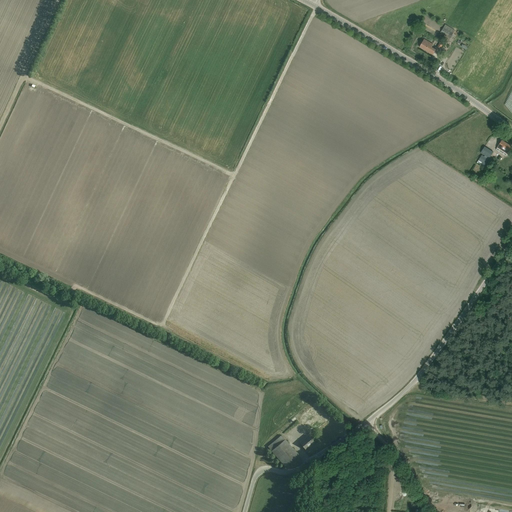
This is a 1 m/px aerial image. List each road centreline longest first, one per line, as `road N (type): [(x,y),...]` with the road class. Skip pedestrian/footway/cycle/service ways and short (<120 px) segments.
road 1 (track): [(0,270),(60,301),(75,289),(162,324),(316,5)]
road 2 (unclassified): [(241,511),(255,472),(297,468),(402,391),(511,241)]
road 3 (tertiary): [(511,130),(305,0)]
road 4 (track): [(233,175),(22,75)]
road 5 (track): [(57,0),(0,125)]
